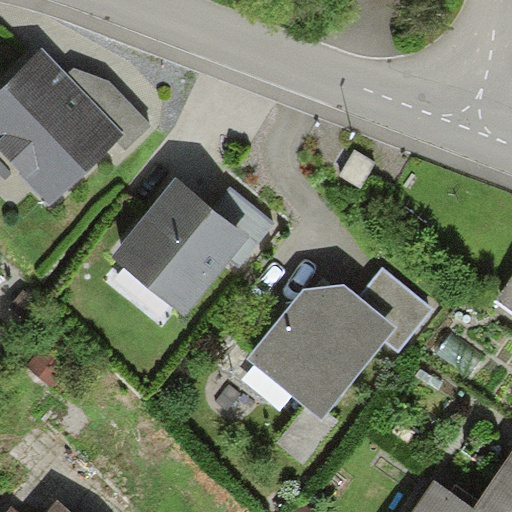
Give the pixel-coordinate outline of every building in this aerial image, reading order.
[(0,74),(0,165),(38,204),(108,136),(24,51),(0,74)] [(246,240),(170,181),(105,265),(180,324),(246,240)] [(344,285),(301,288),(233,366),(293,408),(268,450),(299,476),(342,425),(323,412),(377,344),(392,355),(426,315),(376,267),(354,291),(344,285)] [(511,278),(491,311),(511,324),(511,278)] [(67,364),(42,344),(18,373),(43,394),(67,364)] [(511,511),(511,450),(470,511),(511,511)] [(465,511),(429,487),(411,511),(465,511)] [(68,511),(56,501),(45,511),(11,511),(68,511)]
